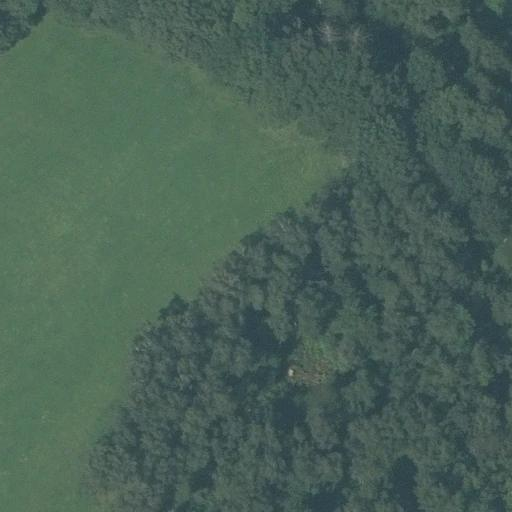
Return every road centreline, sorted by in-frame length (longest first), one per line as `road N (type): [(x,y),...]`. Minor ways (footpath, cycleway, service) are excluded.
road 1 (track): [(468,140),(479,272),(471,374),(484,511)]
road 2 (track): [(240,42),(468,140)]
road 3 (track): [(414,0),(468,140)]
